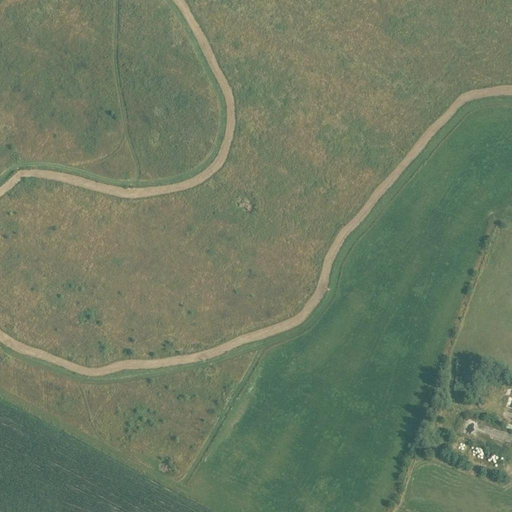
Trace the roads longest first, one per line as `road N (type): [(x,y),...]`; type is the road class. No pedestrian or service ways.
road 1 (track): [(0,354),(71,384),(117,381),(241,354),(296,332),(328,298),(345,251),(447,127),(479,103),(511,100)]
road 2 (track): [(0,173),(46,162),(117,183),(136,179),(116,74),(115,0)]
